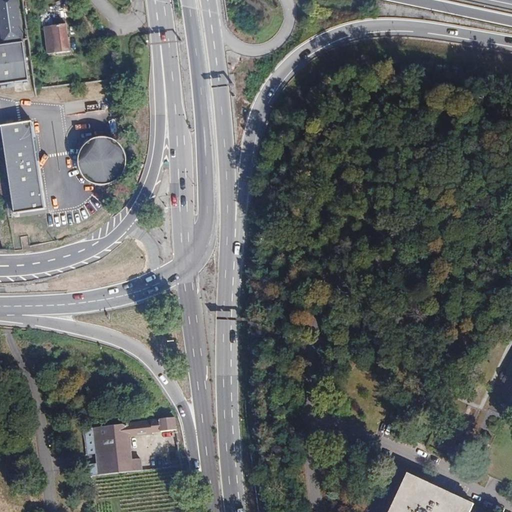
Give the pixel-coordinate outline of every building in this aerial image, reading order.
[(23,40),(17,0),(0,0),(0,20),(3,43),(23,40)] [(46,21),(46,28),(66,24),(65,18),(46,21)] [(66,24),(46,28),(43,28),(47,55),(69,52),(66,24)] [(0,85),(28,81),(22,43),(0,46),(0,85)] [(32,123),(3,128),(17,216),(46,211),(32,123)] [(123,166),(124,161),(123,156),(122,151),(120,147),(117,144),(113,141),(109,139),(105,137),(100,137),(95,137),(91,139),(86,141),(83,144),(80,148),(78,152),(76,156),(76,161),(76,166),(78,170),(80,174),(83,178),(86,181),(91,183),(95,185),(100,185),(104,185),(109,183),(113,181),(117,178),(120,175),(122,171),(123,166)] [(138,435),(175,430),(174,417),(84,429),(85,442),(138,435)] [(90,476),(142,470),(138,435),(85,442),(90,476)] [(465,511),(468,507),(440,494),(410,480),(395,511),(465,511)]
